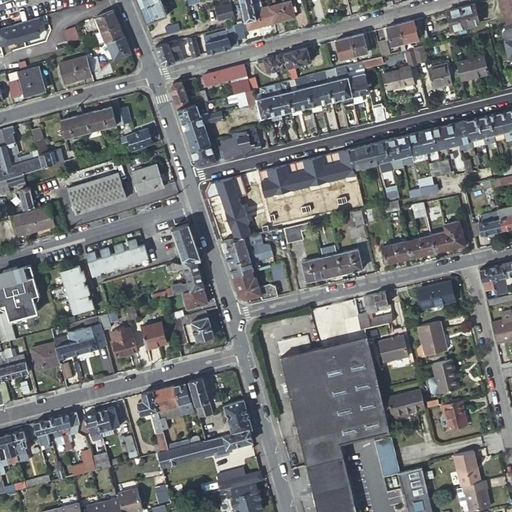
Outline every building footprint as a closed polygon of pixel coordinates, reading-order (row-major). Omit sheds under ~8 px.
[(140,8),(158,0),(136,0),(137,1),(140,8)] [(158,0),(140,8),(146,23),(167,14),(161,0),(158,0)] [(255,18),(253,10),(251,0),(243,0),(239,1),(244,21),(255,18)] [(289,0),(268,6),(272,23),(294,17),(289,0)] [(511,0),(498,0),(504,24),(511,22),(511,0)] [(218,20),(235,17),(232,3),(216,6),(218,20)] [(479,23),(474,4),(460,8),(465,26),(479,23)] [(244,30),(272,23),(268,6),(253,10),(255,18),(244,21),(244,22),(234,25),(235,27),(238,38),(246,37),(244,30)] [(115,14),(113,8),(95,16),(100,29),(95,31),(100,44),(107,42),(123,35),(121,29),(115,14)] [(460,8),(446,11),(451,30),(465,26),(460,8)] [(39,16),(0,27),(0,44),(15,40),(15,41),(39,34),(37,28),(41,27),(39,16)] [(414,20),(400,23),(405,42),(418,39),(414,20)] [(400,23),(386,27),(391,45),(401,43),(404,42),(405,42),(400,23)] [(167,34),(179,30),(177,24),(165,28),(167,34)] [(75,26),(64,29),(67,41),(79,38),(75,26)] [(208,52),(239,44),(238,38),(235,27),(204,36),(208,52)] [(350,36),(355,55),(367,52),(362,33),(350,36)] [(129,48),(123,35),(107,42),(114,58),(130,51),(129,48)] [(194,35),(187,37),(193,55),(200,54),(194,35)] [(350,36),(334,40),(338,59),(355,55),(350,36)] [(177,39),(155,45),(162,61),(167,63),(184,58),(177,39)] [(386,39),(379,41),(382,54),(389,52),(386,39)] [(413,48),(417,64),(425,62),(421,46),(413,48)] [(306,48),(284,53),(287,67),(294,65),(299,64),(309,61),(306,48)] [(407,49),(406,50),(409,65),(417,64),(413,48),(409,49),(407,49)] [(284,53),(263,59),(267,72),(285,68),(287,67),(284,53)] [(93,73),(87,54),(60,62),(65,81),(93,73)] [(94,70),(101,68),(98,55),(90,57),(94,70)] [(382,62),(381,56),(368,59),(370,65),(382,62)] [(463,79),(490,73),(486,56),(458,62),(463,79)] [(361,61),(357,62),(345,65),(346,71),(362,67),(361,61)] [(244,64),(203,74),(206,86),(231,79),(235,94),(245,91),(251,89),(248,78),(244,64)] [(432,86),(452,82),(447,64),(428,68),(432,86)] [(7,79),(12,96),(20,93),(15,76),(19,75),(24,92),(44,87),(38,65),(18,71),(17,68),(7,70),(9,78),(7,79)] [(287,67),(285,68),(289,80),(294,78),(299,77),(304,76),(302,70),(301,70),(295,71),(294,65),(287,67)] [(334,68),(336,77),(341,97),(342,99),(342,101),(353,98),(352,94),(347,74),(346,71),(345,65),(340,67),(334,68)] [(389,89),(413,83),(409,66),(403,67),(403,69),(385,74),(389,89)] [(334,68),(325,70),(332,99),(337,98),(341,97),(336,77),(334,68)] [(325,70),(315,73),(317,82),(322,102),(332,99),(325,70)] [(363,71),(347,74),(352,94),(368,90),(363,71)] [(310,74),(305,76),(312,104),(314,112),(323,110),(321,102),(322,102),(317,82),(312,84),(310,74)] [(255,76),(248,78),(251,89),(253,89),(254,88),(257,88),(255,76)] [(305,76),(304,76),(299,77),(301,87),(297,88),(302,112),(303,113),(306,113),(304,106),(312,104),(305,76)] [(178,108),(190,105),(181,80),(173,82),(171,86),(175,96),(178,108)] [(291,89),(289,80),(284,81),(291,110),(292,109),(294,114),(302,112),(297,88),(291,89)] [(291,110),(284,81),(279,82),(280,88),(276,89),(277,93),(281,112),(291,110)] [(268,85),(264,86),(271,115),(272,115),(281,112),(277,93),(276,89),(274,83),(268,85)] [(264,86),(260,87),(261,92),(256,94),(261,117),(271,115),(264,86)] [(202,98),(203,102),(206,101),(207,100),(204,87),(198,88),(201,99),(202,98)] [(251,89),(245,91),(249,104),(256,101),(253,89),(251,89)] [(235,94),(227,95),(229,102),(239,100),(240,106),(249,104),(245,91),(235,94)] [(206,101),(203,102),(200,102),(190,105),(178,108),(180,114),(181,119),(208,112),(209,112),(206,101)] [(376,121),(385,119),(381,104),(372,106),(376,121)] [(113,110),(112,105),(95,110),(100,128),(117,123),(113,110)] [(117,123),(117,124),(130,120),(126,107),(113,110),(117,123)] [(100,128),(95,110),(78,115),(83,133),(100,128)] [(209,114),(208,112),(181,119),(182,120),(183,120),(191,145),(193,149),(212,144),(205,123),(210,121),(211,122),(224,118),(221,110),(209,114)] [(511,119),(510,110),(499,112),(504,132),(511,129),(511,119)] [(504,132),(499,112),(489,115),(495,140),(505,137),(504,132)] [(349,128),(355,126),(351,113),(346,115),(349,128)] [(83,133),(78,115),(61,119),(66,137),(83,133)] [(495,140),(489,115),(478,117),(483,142),(484,143),(495,140)] [(483,142),(478,117),(467,120),(472,144),(473,145),(483,142)] [(472,144),(467,120),(452,124),(457,144),(458,147),(472,144)] [(457,144),(452,124),(442,126),(447,146),(457,144)] [(13,132),(11,126),(1,129),(6,144),(14,141),(11,132),(13,132)] [(447,146),(442,126),(431,129),(436,149),(447,146)] [(37,150),(42,167),(61,161),(58,149),(48,151),(44,139),(43,139),(40,127),(31,129),(37,150)] [(244,154),(262,149),(258,133),(257,127),(233,134),(234,138),(221,142),(223,150),(224,151),(228,150),(230,156),(244,152),(244,154)] [(132,150),(153,142),(147,128),(121,137),(122,143),(128,141),(132,150)] [(0,179),(6,177),(15,175),(9,155),(7,146),(6,144),(1,129),(0,129),(0,147),(5,167),(0,168),(0,179)] [(425,151),(436,149),(431,129),(420,132),(425,151)] [(411,155),(425,151),(420,132),(407,135),(411,155)] [(411,155),(407,135),(394,138),(401,163),(413,161),(413,160),(411,155)] [(394,138),(385,140),(392,170),(402,168),(401,163),(394,138)] [(385,140),(374,143),(381,172),(392,170),(385,140)] [(221,142),(212,144),(214,153),(223,150),(221,142)] [(7,146),(9,155),(16,153),(17,153),(15,144),(7,146)] [(212,144),(193,149),(194,155),(196,160),(202,163),(216,160),(214,153),(212,144)] [(376,164),(371,144),(349,149),(354,167),(354,169),(376,164)] [(73,150),(76,158),(82,156),(79,148),(73,150)] [(354,167),(349,149),(315,157),(281,165),(285,183),(354,167)] [(15,175),(23,172),(30,170),(42,167),(37,150),(32,152),(33,154),(34,158),(17,164),(16,159),(18,159),(16,153),(9,155),(15,175)] [(426,156),(425,151),(411,155),(413,160),(426,156)] [(34,158),(33,154),(18,159),(16,159),(17,164),(34,158)] [(439,162),(442,174),(449,173),(446,160),(439,162)] [(461,161),(464,173),(470,172),(467,160),(461,161)] [(431,177),(442,174),(439,162),(428,164),(431,175),(431,177)] [(138,194),(163,186),(156,163),(131,171),(138,194)] [(501,169),(503,175),(511,173),(511,164),(501,167),(501,169)] [(503,175),(501,169),(492,171),(493,178),(503,175)] [(23,174),(23,172),(15,175),(6,177),(8,186),(18,183),(28,180),(27,173),(23,174)] [(76,213),(125,197),(118,172),(68,187),(76,213)] [(397,195),(398,200),(409,197),(407,190),(403,172),(397,174),(402,194),(397,195)] [(511,182),(511,173),(503,175),(493,178),(490,178),(492,185),(492,187),(511,182)] [(427,186),(433,184),(431,177),(431,175),(417,178),(419,187),(427,186)] [(0,179),(0,193),(10,191),(8,186),(6,177),(0,179)] [(252,234),(232,177),(213,181),(219,200),(218,200),(225,221),(226,221),(232,238),(242,235),(242,236),(247,235),(252,234)] [(490,178),(482,181),(484,187),(492,185),(490,178)] [(28,180),(18,183),(20,188),(29,185),(28,180)] [(428,193),(436,191),(435,184),(433,184),(427,186),(428,193)] [(33,205),(29,185),(20,188),(23,207),(33,205)] [(409,197),(428,193),(427,186),(419,187),(407,190),(409,197)] [(386,192),(388,202),(395,201),(393,191),(386,192)] [(456,203),(454,195),(437,199),(440,212),(460,207),(459,204),(456,203)] [(388,202),(386,203),(384,203),(387,212),(399,210),(399,208),(397,200),(395,201),(388,202)] [(423,202),(411,205),(414,219),(426,216),(423,202)] [(54,224),(48,204),(33,208),(11,214),(17,235),(54,224)] [(345,212),(349,211),(348,204),(332,207),(334,215),(345,212)] [(511,205),(497,208),(498,210),(503,229),(511,226),(511,205)] [(428,221),(442,219),(439,206),(425,209),(428,221)] [(364,223),(361,209),(349,211),(345,212),(348,227),(364,223)] [(372,223),(370,217),(376,215),(374,210),(365,213),(368,224),(372,223)] [(478,221),(472,222),(475,235),(503,229),(498,210),(480,214),(482,222),(479,222),(478,221)] [(445,231),(449,248),(464,244),(458,220),(443,224),(445,231)] [(193,233),(189,222),(172,227),(175,235),(183,260),(195,258),(201,257),(193,233)] [(309,228),(308,222),(300,223),(301,230),(309,228)] [(286,226),(284,227),(287,242),(303,238),(301,230),(300,223),(287,226),(286,226)] [(272,229),(262,232),(264,239),(276,236),(276,234),(275,229),(272,229)] [(435,251),(449,248),(445,231),(431,234),(435,251)] [(422,254),(435,251),(431,234),(418,237),(422,254)] [(232,238),(222,241),(224,247),(225,251),(246,246),(243,240),(248,238),(247,235),(242,236),(242,235),(232,238)] [(418,237),(406,240),(410,257),(422,254),(418,237)] [(139,259),(148,257),(144,244),(138,246),(136,238),(128,241),(130,248),(125,250),(122,243),(114,245),(116,252),(111,254),(109,247),(100,249),(102,257),(97,258),(95,251),(86,254),(93,275),(96,274),(96,273),(98,272),(106,270),(106,271),(110,270),(110,268),(112,268),(120,265),(120,267),(124,266),(123,264),(126,264),(133,261),(134,263),(138,262),(137,260),(139,259)] [(406,240),(394,243),(398,259),(410,257),(406,240)] [(246,246),(225,251),(229,261),(233,275),(252,270),(254,269),(251,261),(272,255),(267,242),(259,243),(253,244),(246,246)] [(398,259),(394,243),(381,246),(385,262),(398,259)] [(357,249),(337,253),(341,273),(362,268),(357,249)] [(341,273),(337,253),(322,256),(327,276),(341,273)] [(327,276),(322,256),(301,261),(306,280),(327,276)] [(202,286),(195,258),(183,260),(179,263),(172,262),(166,263),(168,270),(171,272),(178,270),(180,267),(185,266),(188,282),(183,283),(181,281),(174,283),(173,286),(166,288),(166,289),(152,293),(153,299),(182,292),(202,286)] [(511,275),(511,260),(501,263),(505,278),(511,275)] [(274,281),(286,277),(282,262),(270,266),(274,281)] [(13,338),(15,338),(9,319),(37,310),(32,294),(39,292),(30,263),(17,267),(17,265),(3,269),(4,271),(0,272),(0,333),(2,341),(5,341),(11,339),(13,338)] [(490,265),(494,280),(496,280),(499,295),(509,293),(505,278),(501,263),(490,265)] [(59,271),(72,313),(94,307),(91,298),(89,298),(87,294),(90,293),(87,284),(85,284),(83,280),(86,279),(83,270),(81,271),(79,265),(59,271)] [(490,265),(480,268),(485,288),(494,286),(492,281),(494,280),(490,265)] [(252,270),(233,275),(238,287),(240,295),(246,297),(262,294),(263,298),(278,294),(276,285),(271,283),(259,286),(256,276),(254,277),(252,270)] [(423,306),(455,298),(450,279),(439,282),(440,284),(431,286),(430,284),(419,287),(423,306)] [(207,303),(202,286),(182,292),(186,308),(169,312),(171,320),(189,314),(202,311),(200,304),(207,303)] [(385,290),(363,294),(367,311),(388,306),(385,290)] [(487,300),(488,303),(511,297),(511,293),(509,295),(487,300)] [(137,317),(133,304),(125,307),(129,319),(137,317)] [(388,306),(367,311),(368,317),(390,312),(388,306)] [(492,320),(497,340),(511,336),(511,307),(502,309),(504,317),(492,320)] [(207,317),(205,310),(202,311),(189,314),(190,318),(197,340),(214,335),(211,322),(210,323),(208,316),(207,317)] [(367,311),(357,313),(361,328),(394,320),(392,311),(390,312),(368,317),(367,311)] [(106,312),(104,312),(99,314),(102,329),(110,327),(106,312)] [(187,318),(190,318),(189,314),(171,320),(178,345),(188,343),(182,321),(187,320),(187,318)] [(91,316),(74,321),(75,325),(92,321),(91,316)] [(447,347),(440,319),(419,324),(426,353),(447,347)] [(146,347),(167,341),(162,321),(141,326),(146,347)] [(137,350),(131,326),(110,332),(117,355),(137,350)] [(75,332),(68,334),(68,336),(70,342),(73,353),(97,347),(92,328),(84,330),(86,337),(77,339),(75,332)] [(383,360),(409,354),(404,333),(378,339),(383,360)] [(281,355),(307,464),(343,456),(339,441),(390,429),(367,334),(281,355)] [(62,336),(53,338),(54,341),(59,357),(73,353),(70,342),(64,343),(62,338),(62,336)] [(58,358),(59,357),(54,341),(31,348),(36,369),(59,363),(58,358)] [(17,374),(28,371),(23,354),(16,356),(15,353),(14,348),(10,349),(12,356),(17,374)] [(8,377),(17,374),(12,356),(6,358),(4,351),(1,352),(2,356),(3,359),(8,377)] [(452,357),(433,361),(441,391),(457,386),(453,368),(455,368),(452,357)] [(60,364),(65,379),(72,377),(68,362),(60,364)] [(113,373),(113,364),(92,364),(91,372),(113,373)] [(203,375),(188,379),(198,415),(213,411),(203,375)] [(24,393),(30,392),(26,380),(20,382),(24,393)] [(185,380),(174,383),(182,412),(185,411),(184,408),(185,408),(184,401),(191,399),(185,380)] [(165,417),(182,413),(182,412),(174,383),(153,388),(163,427),(168,426),(165,417)] [(0,389),(0,390),(3,402),(10,401),(6,387),(5,387),(0,388),(0,389)] [(393,414),(426,406),(426,405),(425,400),(422,387),(388,395),(393,414)] [(163,427),(153,388),(141,391),(143,398),(138,399),(141,412),(152,409),(151,411),(157,434),(164,432),(163,427)] [(468,422),(461,396),(444,400),(445,402),(443,403),(445,412),(447,411),(450,426),(468,422)] [(224,403),(232,432),(250,428),(253,427),(244,398),(224,403)] [(114,404),(95,409),(101,428),(112,425),(119,424),(114,404)] [(79,421),(76,409),(57,414),(63,433),(65,440),(70,439),(72,438),(70,431),(68,424),(79,421)] [(101,428),(95,409),(84,412),(87,423),(89,423),(93,438),(103,435),(101,428)] [(63,433),(57,414),(45,417),(49,429),(52,428),(54,436),(63,433)] [(49,429),(45,417),(34,420),(37,433),(40,443),(43,443),(42,439),(48,437),(46,430),(49,429)] [(37,433),(34,420),(27,421),(31,434),(37,433)] [(77,429),(79,421),(68,424),(70,431),(77,429)] [(112,425),(101,428),(103,435),(114,432),(112,425)] [(24,427),(12,430),(18,454),(19,458),(23,456),(24,459),(27,458),(25,449),(27,449),(26,444),(28,443),(24,427)] [(232,432),(205,439),(190,443),(168,449),(162,450),(157,452),(161,465),(213,452),(213,450),(253,440),(250,428),(232,432)] [(18,454),(12,430),(1,433),(7,453),(15,451),(16,455),(18,454)] [(162,450),(168,449),(167,444),(164,432),(157,434),(159,440),(162,450)] [(123,451),(128,450),(124,435),(124,433),(119,435),(123,451)] [(128,450),(136,448),(132,433),(124,435),(128,450)] [(391,435),(375,439),(383,475),(398,472),(399,471),(391,435)] [(168,449),(190,443),(189,438),(167,444),(168,449)] [(157,452),(162,450),(159,440),(152,442),(155,452),(157,452)] [(91,446),(90,446),(81,448),(85,460),(71,464),(74,473),(96,467),(93,454),(91,446)] [(130,459),(138,456),(136,448),(128,450),(130,459)] [(474,450),(455,454),(462,485),(465,484),(481,480),(474,450)] [(102,452),(93,454),(96,467),(111,464),(108,454),(103,456),(102,452)] [(343,456),(307,464),(313,489),(349,481),(343,456)] [(399,471),(398,472),(407,511),(423,511),(432,510),(428,492),(422,466),(399,471)] [(231,485),(262,477),(260,470),(246,473),(245,470),(229,475),(231,485)] [(43,475),(25,480),(26,486),(45,481),(43,475)] [(490,487),(488,479),(481,480),(465,484),(467,492),(468,492),(472,509),(493,505),(488,487),(490,487)] [(26,486),(25,480),(14,482),(16,488),(18,488),(26,486)] [(349,481),(313,489),(314,495),(316,505),(353,496),(349,481)] [(16,488),(14,482),(5,485),(6,491),(16,488)] [(138,486),(118,491),(120,497),(123,511),(128,511),(144,508),(138,486)] [(169,496),(170,501),(182,498),(180,493),(169,496)] [(356,511),(353,496),(316,505),(318,511),(356,511)] [(123,511),(120,497),(101,501),(103,511),(123,511)] [(80,501),(61,506),(62,511),(82,511),(81,506),(80,501)] [(103,511),(101,501),(81,506),(82,511),(103,511)] [(153,506),(154,511),(161,511),(167,511),(165,502),(153,506)]
